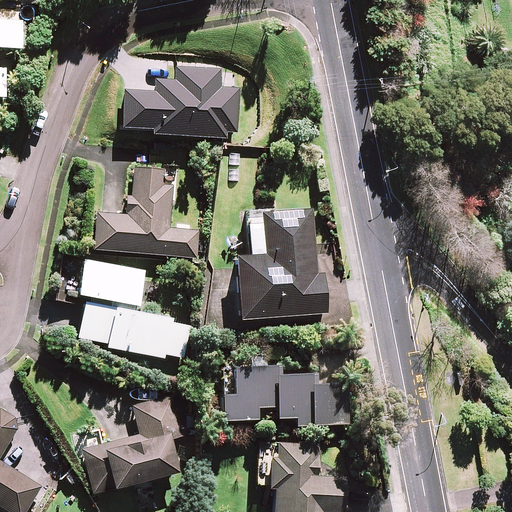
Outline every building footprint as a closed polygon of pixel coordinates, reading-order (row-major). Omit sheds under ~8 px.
[(0,100),(4,100),(6,71),(0,70),(0,52),(23,54),(25,21),(0,19),(0,100)] [(217,89),(218,70),(175,68),(175,82),(157,81),(157,94),(123,93),(122,130),(149,131),(149,135),(223,138),(224,129),(234,129),(236,90),(217,89)] [(161,171),(132,169),(129,216),(97,214),(95,253),(195,259),(197,230),(167,228),(169,187),(160,186),(161,171)] [(314,275),(309,210),(245,215),(248,259),(233,261),(238,322),(325,315),(322,275),(314,275)] [(84,299),(137,308),(143,270),(83,260),(77,298),(84,299)] [(137,308),(84,299),(77,338),(106,343),(106,348),(166,358),(167,354),(184,357),(189,322),(136,313),(137,308)] [(278,379),(277,369),(230,371),(232,398),(220,399),(221,423),(255,421),(255,409),(276,408),(276,420),(295,419),(296,428),(348,425),(346,387),(314,389),(313,377),(278,379)] [(93,495),(110,491),(111,495),(176,477),(175,472),(166,439),(180,435),(169,395),(129,406),(137,435),(80,450),(93,495)] [(0,461),(0,456),(17,428),(14,426),(17,420),(0,409),(0,508),(6,511),(22,511),(39,485),(0,461)] [(319,447),(270,444),(267,490),(274,491),(272,511),(344,511),(346,479),(317,478),(319,447)]
